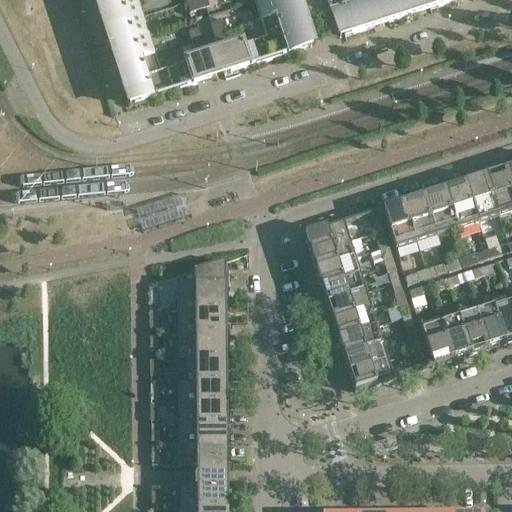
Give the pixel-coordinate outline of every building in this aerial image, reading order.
[(137,1),(136,0),(94,0),(98,13),(137,1)] [(209,9),(206,0),(202,0),(196,2),(199,13),(209,9)] [(299,10),(297,3),(295,0),(265,0),(255,4),(261,22),(299,10)] [(361,34),(349,0),(326,0),(339,41),(361,34)] [(372,0),(349,0),(361,34),(381,27),(372,0)] [(402,21),(395,0),(372,0),(381,27),(402,21)] [(422,14),(417,0),(395,0),(402,21),(422,14)] [(443,7),(440,0),(417,0),(422,14),(443,7)] [(143,19),(137,1),(98,13),(104,32),(143,19)] [(199,13),(196,2),(185,5),(189,16),(199,13)] [(305,28),(301,17),(299,10),(261,22),(266,40),(305,28)] [(149,38),(143,19),(104,32),(110,50),(149,38)] [(224,34),(221,23),(210,27),(214,37),(224,34)] [(312,49),(310,44),(305,28),(266,40),(261,41),(268,64),(312,49)] [(202,41),(198,31),(188,34),(191,44),(202,41)] [(227,44),(224,34),(214,37),(217,48),(227,44)] [(155,56),(149,38),(110,50),(116,69),(155,56)] [(173,94),(268,64),(261,41),(165,72),(173,94)] [(205,52),(202,41),(191,44),(195,55),(205,52)] [(160,73),(155,56),(116,69),(122,87),(161,75),(160,73)] [(173,94),(165,72),(160,73),(161,75),(122,87),(129,108),(173,94)] [(511,214),(511,190),(507,174),(486,180),(498,219),(511,214)] [(498,219),(486,180),(466,187),(478,226),(498,219)] [(478,226),(466,187),(445,194),(457,232),(478,226)] [(457,232),(445,194),(424,200),(437,239),(457,232)] [(437,239),(424,200),(404,207),(416,246),(437,239)] [(416,246),(404,207),(382,214),(395,252),(416,246)] [(383,233),(379,223),(371,226),(374,236),(383,233)] [(349,244),(343,226),(304,239),(310,256),(349,244)] [(388,251),(385,241),(376,243),(380,253),(388,251)] [(354,261),(349,244),(310,256),(316,274),(354,261)] [(502,258),(499,250),(487,254),(490,262),(502,258)] [(391,260),(388,251),(380,253),(383,263),(391,260)] [(490,262),(487,254),(475,258),(477,266),(490,262)] [(360,278),(354,261),(316,274),(321,291),(360,278)] [(461,271),(458,263),(446,267),(448,275),(461,271)] [(225,313),(225,264),(194,274),(194,289),(177,289),(177,314),(225,313)] [(448,275),(446,267),(434,271),(436,279),(448,275)] [(494,276),(491,268),(481,271),(484,279),(494,276)] [(484,279),(481,271),(471,274),(474,283),(484,279)] [(399,285),(396,275),(387,278),(391,287),(399,285)] [(419,285),(416,276),(404,280),(407,289),(419,285)] [(365,295),(360,278),(321,291),(326,308),(365,295)] [(459,287),(457,279),(447,282),(450,291),(459,287)] [(450,291),(447,282),(437,285),(440,294),(450,291)] [(402,295),(399,285),(391,287),(394,297),(402,295)] [(423,299),(421,291),(408,294),(411,303),(423,299)] [(371,313),(365,295),(326,308),(332,325),(371,313)] [(511,343),(511,308),(510,302),(493,307),(505,346),(511,343)] [(505,346),(493,307),(475,313),(488,352),(505,346)] [(410,319),(407,309),(398,312),(402,322),(410,319)] [(226,337),(225,313),(177,314),(178,338),(226,337)] [(376,330),(371,313),(332,325),(337,342),(376,330)] [(488,352),(475,313),(458,318),(471,357),(488,352)] [(471,357),(458,318),(441,324),(454,363),(471,357)] [(413,329),(410,319),(402,322),(405,332),(413,329)] [(454,363),(441,324),(420,331),(432,369),(454,363)] [(382,347),(376,330),(337,342),(343,359),(382,347)] [(226,361),(226,337),(178,338),(178,362),(226,361)] [(421,353),(418,343),(409,346),(413,356),(421,353)] [(387,364),(382,347),(343,359),(348,377),(387,364)] [(424,363),(421,353),(413,356),(416,366),(424,363)] [(226,385),(226,361),(178,362),(178,386),(226,385)] [(393,382),(387,364),(348,377),(354,395),(393,382)] [(226,406),(226,385),(178,386),(178,406),(226,406)] [(227,426),(226,406),(178,406),(178,427),(227,426)] [(227,447),(227,426),(178,427),(179,447),(227,447)] [(394,440),(371,448),(374,457),(397,450),(394,440)] [(228,511),(227,468),(227,447),(179,447),(179,469),(196,469),(196,481),(196,490),(179,490),(179,511),(228,511)] [(159,511),(159,495),(152,495),(151,511),(159,511)]
